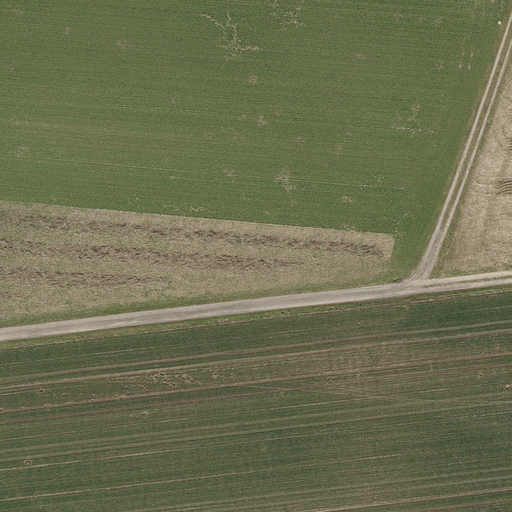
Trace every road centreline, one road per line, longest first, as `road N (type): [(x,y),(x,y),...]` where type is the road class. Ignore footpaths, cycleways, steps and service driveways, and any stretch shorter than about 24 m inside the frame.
road 1 (track): [(0,332),(511,277)]
road 2 (track): [(511,34),(429,287)]
